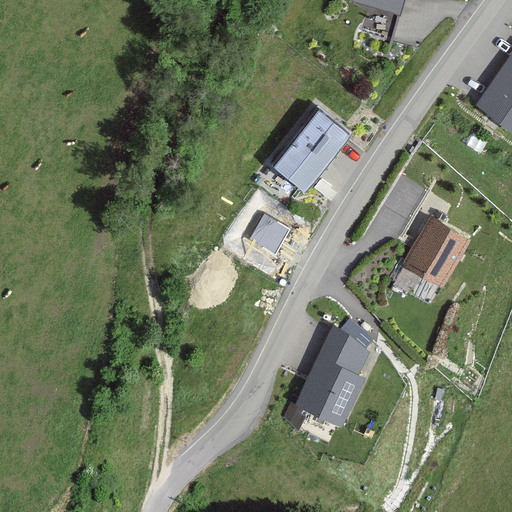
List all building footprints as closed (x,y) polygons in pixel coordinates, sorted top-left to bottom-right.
[(408,0),(357,0),(366,6),(402,16),(408,0)] [(402,16),(366,6),(358,31),(390,42),(402,16)] [(511,45),(496,71),(511,81),(511,45)] [(511,81),(496,71),(475,105),(511,128),(511,81)] [(324,105),(278,162),(314,191),(360,134),(324,105)] [(494,231),(444,208),(419,263),(469,286),(494,231)] [(331,331),(297,407),(345,428),(379,352),(331,331)]
